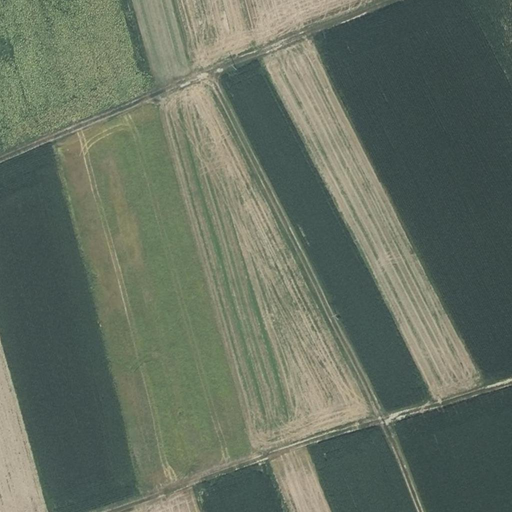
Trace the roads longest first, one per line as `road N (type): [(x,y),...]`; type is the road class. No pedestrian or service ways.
road 1 (track): [(217,70),(391,417),(428,511)]
road 2 (track): [(0,161),(397,0)]
road 3 (track): [(108,511),(511,380)]
